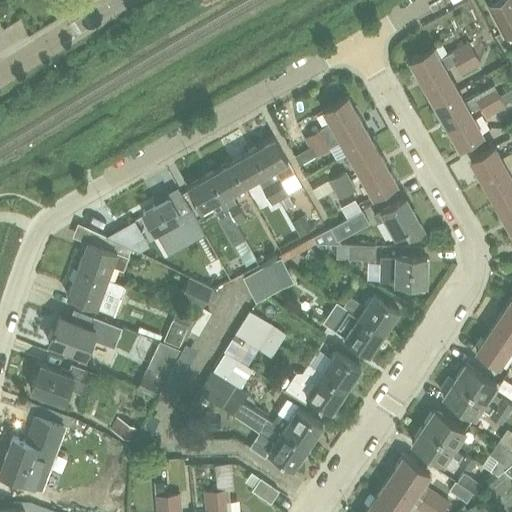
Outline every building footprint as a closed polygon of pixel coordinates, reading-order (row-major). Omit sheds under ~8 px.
[(511,0),(492,0),(487,3),(504,35),(511,30),(511,0)] [(422,81),(445,68),(456,62),(474,53),(468,41),(440,57),(433,46),(409,59),(422,81)] [(474,53),(456,62),(462,72),(479,62),(474,53)] [(445,68),(422,81),(434,103),(458,90),(445,68)] [(446,125),(470,111),(480,105),(498,95),(492,85),(464,101),(458,90),(434,103),(446,125)] [(331,122),(336,131),(359,117),(347,95),(323,109),(331,122)] [(486,115),(504,105),(498,95),(480,105),(486,115)] [(482,133),(470,111),(446,125),(458,146),(482,133)] [(299,163),(314,154),(341,139),(348,152),(372,139),(359,117),(336,131),(325,137),(309,146),(307,147),(298,152),(294,154),(299,163)] [(325,137),(320,128),(304,137),(309,146),(325,137)] [(280,199),(289,195),(280,178),(293,171),(287,160),(274,136),(252,149),(265,173),(271,183),(280,199)] [(360,174),(384,160),(372,139),(348,152),(360,174)] [(482,180),(506,167),(494,145),(470,158),(482,180)] [(262,188),(271,204),(280,199),(271,183),(252,149),(230,161),(244,185),(256,178),(262,188)] [(384,160),(360,174),(373,196),(396,182),(384,160)] [(230,161),(208,173),(237,223),(246,218),(231,192),(243,185),(244,185),(230,161)] [(511,177),(506,167),(482,180),(494,202),(511,191),(511,177)] [(328,180),(333,189),(351,178),(346,170),(328,180)] [(246,237),(245,238),(237,223),(208,173),(187,186),(200,209),(211,203),(220,219),(223,218),(228,228),(226,229),(234,244),(236,243),(244,258),(248,266),(258,260),(254,252),(246,237)] [(356,187),(351,178),(333,189),(338,198),(356,187)] [(511,191),(494,202),(507,224),(511,220),(511,191)] [(419,221),(405,195),(382,208),(382,209),(374,213),(378,220),(386,216),(396,234),(405,229),(411,239),(425,232),(419,221)] [(168,196),(142,210),(154,232),(169,224),(179,242),(202,230),(190,209),(179,215),(168,196)] [(369,222),(362,210),(303,242),(340,243),(338,239),(369,222)] [(292,220),(300,235),(312,229),(303,214),(292,220)] [(86,241),(76,268),(121,284),(124,286),(125,285),(106,278),(111,265),(122,269),(130,247),(106,235),(101,246),(86,241)] [(302,242),(278,255),(279,257),(243,277),(249,288),(287,269),(283,261),(308,247),(302,242)] [(346,257),(347,244),(337,243),(336,245),(336,257),(346,257)] [(375,244),(347,244),(346,257),(375,258),(375,244)] [(380,279),(395,279),(395,281),(411,282),(411,287),(423,287),(423,283),(425,283),(426,256),(396,255),(396,257),(381,256),(380,279)] [(120,297),(124,286),(121,284),(76,268),(66,295),(96,306),(101,290),(120,297)] [(288,270),(287,269),(249,288),(255,301),(256,301),(293,281),(288,270)] [(201,303),(210,285),(190,276),(181,293),(201,303)] [(343,305),(347,308),(384,331),(398,310),(373,292),(364,305),(349,295),(343,305)] [(511,313),(504,307),(490,328),(511,342),(511,313)] [(369,353),(384,331),(347,308),(333,329),(344,336),(343,336),(369,353)] [(285,332),(249,309),(243,319),(279,343),(285,332)] [(191,317),(175,310),(163,340),(178,345),(191,317)] [(92,339),(114,348),(123,327),(93,316),(89,327),(58,315),(48,341),(85,355),(92,339)] [(243,319),(234,333),(271,356),(279,343),(243,319)] [(511,343),(511,342),(490,328),(476,349),(498,364),(511,343)] [(180,348),(159,340),(136,386),(158,396),(180,348)] [(334,349),(320,370),(346,388),(360,366),(334,349)] [(465,361),(454,378),(507,413),(511,406),(511,403),(491,390),(496,382),(465,361)] [(68,373),(40,362),(30,388),(64,401),(68,388),(88,395),(96,373),(71,363),(68,373)] [(331,410),(346,388),(320,370),(308,362),(301,371),(296,371),(284,388),(304,402),(309,395),(331,410)] [(206,378),(242,402),(249,391),(212,368),(206,378)] [(439,388),(444,392),(443,394),(474,415),(480,407),(483,409),(482,411),(489,415),(501,422),(507,413),(454,378),(453,379),(448,376),(439,388)] [(206,378),(197,392),(234,415),(242,402),(206,378)] [(308,446),(323,424),(297,406),(288,420),(278,413),(273,422),(308,446)] [(434,408),(423,424),(465,453),(471,445),(459,438),(465,429),(434,408)] [(11,433),(0,463),(0,473),(34,486),(42,489),(50,467),(66,426),(34,414),(25,438),(11,433)] [(183,415),(176,426),(175,428),(175,429),(175,431),(176,432),(176,434),(177,435),(178,436),(180,437),(189,437),(189,415),(183,415)] [(293,467),(308,446),(273,422),(268,419),(261,429),(266,432),(255,449),(265,456),(269,451),(293,467)] [(469,470),(476,460),(465,453),(423,424),(411,441),(443,462),(449,453),(459,460),(458,461),(469,470)] [(511,450),(511,431),(507,428),(498,440),(511,450)] [(511,461),(511,452),(496,442),(489,454),(496,459),(490,470),(498,475),(504,470),(511,461)] [(416,493),(429,472),(402,454),(389,475),(416,493)] [(223,478),(238,478),(238,462),(223,462),(223,478)] [(464,471),(457,481),(476,493),(485,486),(464,471)] [(401,511),(402,511),(416,493),(389,475),(376,494),(401,511)] [(252,489),(270,502),(278,490),(260,477),(252,489)] [(476,494),(457,481),(455,480),(448,489),(466,501),(476,494)] [(450,500),(429,487),(422,497),(443,511),(450,500)] [(230,511),(228,488),(216,489),(218,511),(230,511)] [(218,511),(216,489),(204,490),(206,511),(218,511)] [(180,511),(179,493),(167,494),(168,511),(180,511)] [(168,511),(167,494),(155,495),(156,511),(168,511)] [(401,511),(376,494),(363,511),(401,511)] [(442,511),(443,511),(422,497),(415,508),(421,511),(442,511)]
